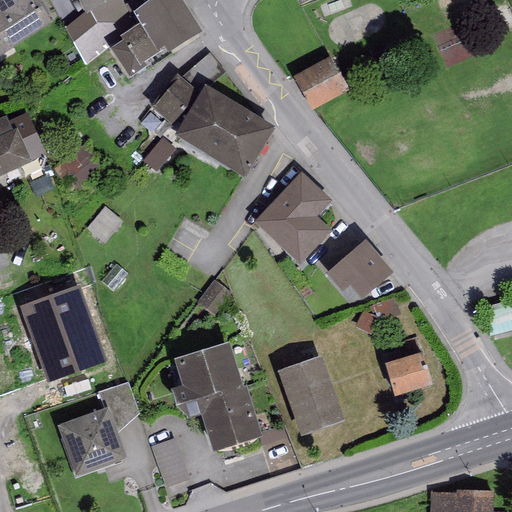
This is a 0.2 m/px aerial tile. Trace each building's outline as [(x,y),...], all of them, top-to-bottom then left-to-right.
[(0,0),(0,46),(4,53),(52,22),(38,0),(0,0)] [(124,5),(121,0),(110,0),(85,14),(64,28),(85,66),(109,48),(122,38),(120,36),(140,24),(133,12),(127,4),(124,5)] [(77,0),(85,14),(110,0),(77,0)] [(201,32),(181,0),(149,0),(133,12),(140,24),(158,53),(165,48),(167,53),(201,32)] [(144,62),(158,53),(140,24),(120,36),(122,38),(109,48),(129,78),(147,65),(144,62)] [(331,59),(294,79),(311,110),(348,89),(331,59)] [(177,74),(149,106),(177,130),(199,94),(177,74)] [(274,127),(204,85),(199,94),(177,130),(174,136),(245,177),(274,127)] [(6,115),(0,117),(0,175),(46,154),(27,113),(9,121),(6,115)] [(107,161),(73,130),(54,149),(65,160),(50,176),(73,198),(107,161)] [(175,150),(162,139),(143,161),(155,172),(175,150)] [(331,201),(301,172),(254,222),(299,265),(332,231),(316,216),(331,201)] [(122,222),(105,207),(86,229),(103,244),(122,222)] [(393,272),(365,240),(326,274),(342,293),(350,285),(362,299),(393,272)] [(127,275),(115,265),(100,282),(112,292),(127,275)] [(213,280),(196,304),(212,316),(230,292),(213,280)] [(79,286),(19,307),(45,382),(105,362),(79,286)] [(394,299),(369,307),(371,315),(375,324),(400,315),(394,299)] [(371,315),(361,311),(354,326),(372,334),(375,324),(371,315)] [(228,342),(174,358),(182,385),(171,389),(176,407),(186,419),(201,415),(212,453),(261,437),(247,386),(243,386),(228,342)] [(422,353),(385,364),(394,396),(432,385),(422,353)] [(320,356),(278,371),(300,436),(343,422),(320,356)] [(107,407),(117,433),(139,415),(127,383),(98,393),(104,408),(107,407)] [(104,408),(56,426),(75,478),(126,459),(117,433),(107,407),(104,408)] [(270,457),(292,452),(287,430),(265,435),(270,457)] [(154,445),(169,485),(193,476),(178,435),(154,445)] [(457,496),(431,495),(430,511),(492,511),(493,495),(457,494),(457,496)]
